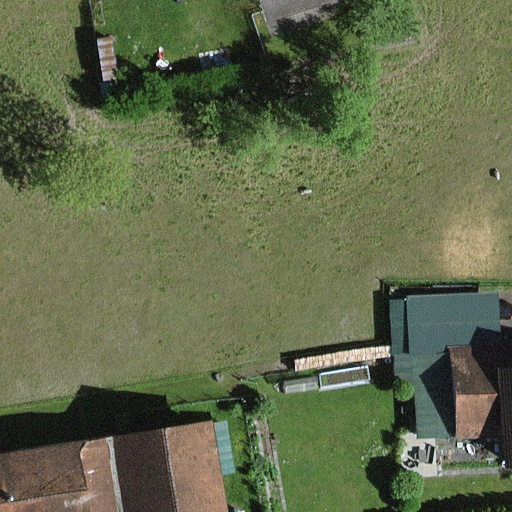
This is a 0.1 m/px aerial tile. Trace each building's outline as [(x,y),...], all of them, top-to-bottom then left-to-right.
[(0,0),(0,101),(85,91),(75,11),(46,14),(45,3),(61,1),(60,0),(0,0)] [(256,0),(264,24),(343,0),(256,0)] [(113,37),(97,40),(103,83),(120,80),(113,37)] [(511,368),(504,368),(500,293),(391,299),(396,384),(415,383),(419,442),(502,437),(503,471),(511,470),(511,368)] [(230,511),(216,420),(0,453),(0,511),(230,511)]
